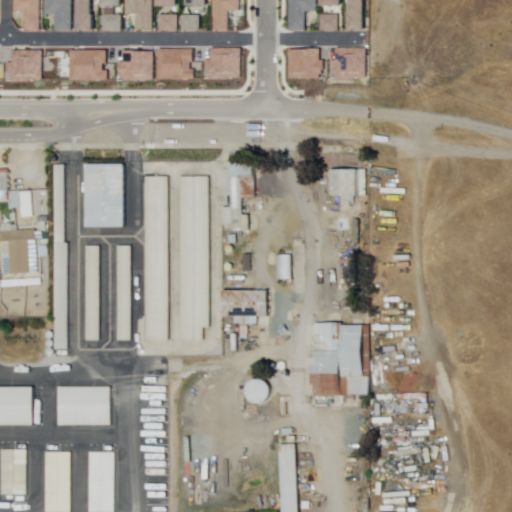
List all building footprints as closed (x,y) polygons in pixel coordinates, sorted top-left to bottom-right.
[(10,0),(11,11),(22,11),(22,28),(37,28),(37,0),(10,0)] [(43,0),(43,11),(52,11),(53,28),(68,28),(67,0),(43,0)] [(72,0),(91,0),(92,28),(72,28),(72,0)] [(122,0),(149,0),(149,28),(123,28),(122,0)] [(210,0),(234,0),(235,9),(224,9),(224,27),(211,28),(210,0)] [(287,0),(312,0),(312,10),(301,10),(301,28),(288,28),(287,0)] [(343,0),(358,0),(359,26),(343,26),(343,0)] [(179,13),(195,13),(195,28),(179,28),(179,13)] [(317,13),(334,13),(334,29),(317,29),(317,13)] [(101,14),(117,14),(117,30),(101,30),(101,14)] [(156,14),(174,14),(174,29),(156,29),(156,14)] [(255,163),(256,178),(257,178),(258,199),(245,200),(245,216),(251,216),(252,232),(237,233),(237,230),(235,230),(234,226),(225,226),(225,208),(234,208),(233,164),(255,163)] [(87,166),(126,165),(126,229),(88,229),(87,166)] [(58,244),(57,166),(67,166),(68,244),(58,244)] [(333,197),(333,170),(359,170),(359,197),(333,197)] [(0,174),(10,174),(11,191),(11,202),(0,202),(0,174)] [(183,342),(182,177),(212,177),(212,329),(206,329),(206,342),(183,342)] [(149,342),(148,178),(171,178),(171,342),(149,342)] [(19,219),(18,192),(33,191),(33,219),(19,219)] [(0,232),(33,231),(34,243),(27,243),(28,277),(11,277),(10,245),(0,245),(0,232)] [(231,244),(231,236),(241,236),(242,244),(231,244)] [(40,245),(48,245),(49,257),(40,257),(40,245)] [(58,351),(58,245),(71,245),(70,351),(58,351)] [(89,247),(102,247),(102,342),(89,342),(89,247)] [(133,247),(134,342),(120,342),(120,247),(133,247)] [(246,273),(245,256),(253,255),(254,273),(246,273)] [(278,280),(278,256),(294,256),(295,280),(278,280)] [(44,286),(4,289),(3,282),(43,279),(44,286)] [(225,318),(224,292),(270,291),(270,318),(253,318),(253,325),(238,325),(238,318),(225,318)] [(372,326),(372,397),(318,397),(317,324),(345,324),(345,326),(372,326)] [(262,404),(264,383),(246,381),(244,402),(262,404)] [(0,427),(0,388),(35,388),(35,427),(0,427)] [(61,427),(61,389),(113,388),(113,427),(61,427)] [(301,511),(285,511),(282,446),(298,446),(301,511)] [(4,451),(29,451),(29,496),(4,496),(4,451)] [(49,511),(49,454),(74,454),(74,511),(49,511)] [(92,511),(92,454),(117,454),(117,511),(92,511)]
